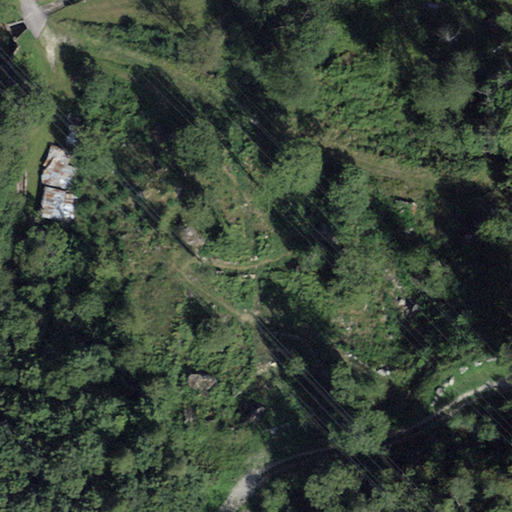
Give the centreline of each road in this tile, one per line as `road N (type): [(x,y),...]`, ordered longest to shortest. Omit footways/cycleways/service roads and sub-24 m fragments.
road 1 (track): [(63,38),(348,157),(466,190)]
road 2 (track): [(511,386),(486,386),(457,400),(408,440),(248,469),(212,511)]
